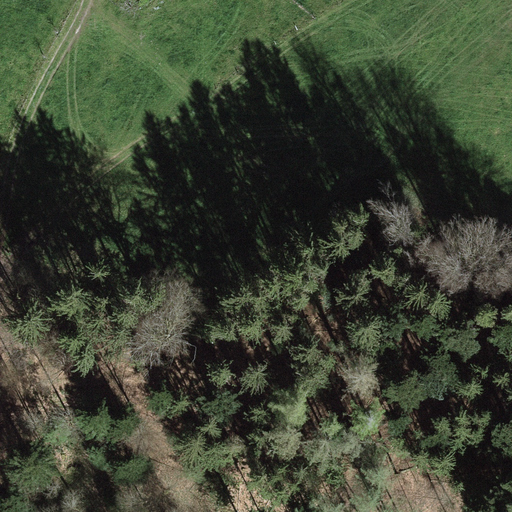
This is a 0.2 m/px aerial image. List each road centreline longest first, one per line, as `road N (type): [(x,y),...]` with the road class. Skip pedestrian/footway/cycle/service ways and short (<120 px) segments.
road 1 (track): [(0,271),(35,225),(171,116),(368,0)]
road 2 (track): [(85,0),(22,118),(0,223)]
